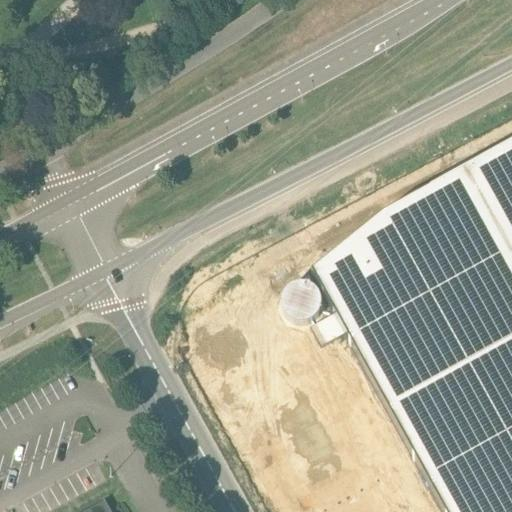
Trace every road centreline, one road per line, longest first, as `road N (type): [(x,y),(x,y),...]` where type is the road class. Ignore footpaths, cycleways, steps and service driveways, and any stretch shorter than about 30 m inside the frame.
road 1 (tertiary): [(102,272),(511,62)]
road 2 (tertiary): [(439,0),(68,208)]
road 3 (tertiary): [(235,511),(102,272)]
